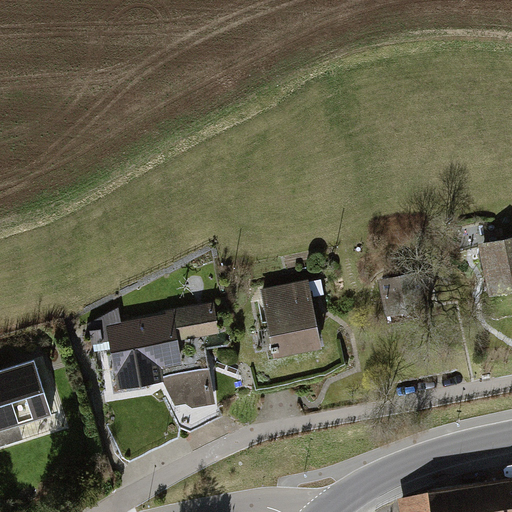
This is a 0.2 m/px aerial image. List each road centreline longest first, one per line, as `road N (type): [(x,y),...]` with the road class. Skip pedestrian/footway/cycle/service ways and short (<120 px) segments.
road 1 (residential): [(511,380),(269,425),(124,511)]
road 2 (tertiary): [(511,439),(467,447),(358,489),(336,511)]
